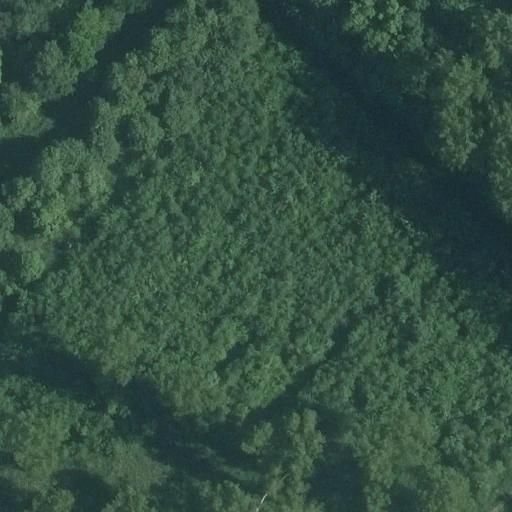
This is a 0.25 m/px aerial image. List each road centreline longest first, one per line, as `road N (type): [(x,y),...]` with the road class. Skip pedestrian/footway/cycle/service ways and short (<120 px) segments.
road 1 (track): [(261,0),(511,235)]
road 2 (track): [(0,207),(202,0)]
